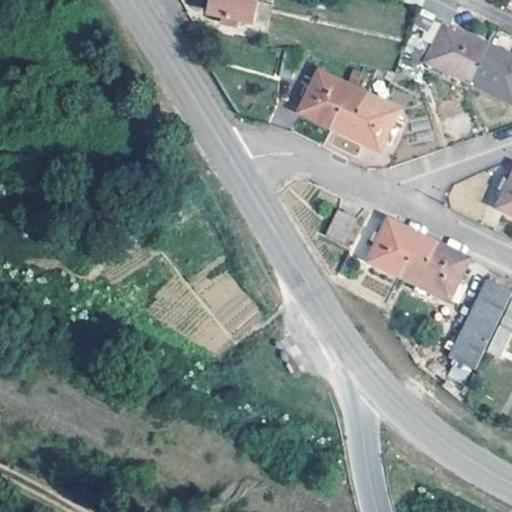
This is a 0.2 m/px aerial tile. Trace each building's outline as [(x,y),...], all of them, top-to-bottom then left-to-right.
[(258,0),(212,0),(210,12),(215,14),(239,19),(254,23),(258,0)] [(442,0),(424,0),(422,7),(419,13),(433,21),(445,26),(446,27),(456,6),(442,0)] [(239,19),(215,14),(214,19),(238,24),(239,19)] [(445,26),(433,21),(423,44),(434,48),(445,26)] [(429,60),(472,81),(488,47),(446,27),(445,26),(434,48),(429,60)] [(295,51),(281,47),(274,77),(289,80),(295,51)] [(511,58),(488,47),(472,81),(511,100),(511,58)] [(299,112),(331,127),(340,107),(356,114),(366,95),(358,90),(318,71),(299,112)] [(340,107),(331,127),(338,130),(378,149),(382,141),(388,144),(396,127),(390,124),(397,109),(366,95),(356,114),(340,107)] [(511,213),(511,177),(498,207),(511,213)] [(355,219),(339,210),(328,230),(345,239),(355,219)] [(369,260),(401,275),(409,256),(426,264),(436,243),(388,220),(369,260)] [(467,258),(436,243),(426,264),(409,256),(401,275),(408,279),(447,298),(467,258)] [(511,294),(487,282),(450,357),(474,369),(511,294)] [(511,329),(511,296),(490,341),(503,348),(511,329)] [(465,383),(470,368),(453,363),(448,377),(465,383)]
